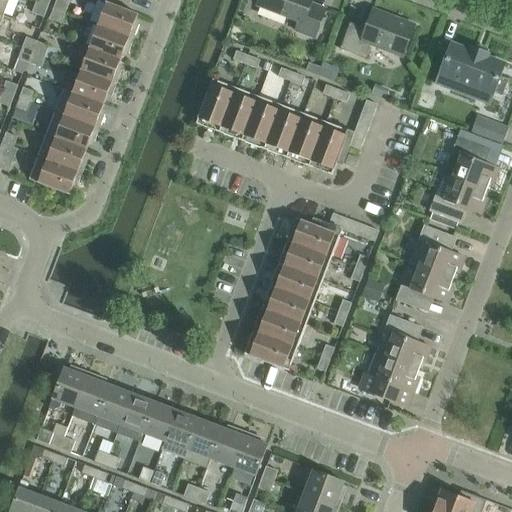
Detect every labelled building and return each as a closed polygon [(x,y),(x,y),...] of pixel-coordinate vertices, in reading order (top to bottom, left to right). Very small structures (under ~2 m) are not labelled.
[(0,0),(0,14),(4,16),(10,0),(0,0)] [(57,0),(54,10),(65,14),(70,3),(61,0),(57,0)] [(261,0),(259,7),(300,23),(297,31),(315,39),(326,11),(311,5),(313,0),(261,0)] [(109,2),(99,27),(135,41),(141,24),(136,23),(140,14),(109,2)] [(49,8),(37,3),(34,13),(45,17),(49,8)] [(65,14),(54,10),(50,20),(61,24),(65,14)] [(366,60),(372,45),(404,57),(415,28),(374,12),(367,30),(351,24),(341,51),(366,60)] [(135,41),(99,27),(91,50),(122,61),(125,51),(130,53),(135,41)] [(22,49),(34,54),(39,42),(26,37),(22,49)] [(34,54),(46,58),(50,46),(39,42),(34,54)] [(244,42),(242,51),(262,56),(265,46),(244,42)] [(488,56),(471,50),(470,52),(453,46),(441,76),(493,96),(494,94),(503,97),(509,82),(500,78),(505,66),(487,59),(488,56)] [(34,54),(22,49),(18,58),(30,63),(31,63),(34,54)] [(82,72),(118,85),(124,69),(119,67),(122,61),(91,50),(82,72)] [(246,65),(249,57),(238,53),(234,61),(246,65)] [(34,54),(31,63),(42,67),(46,58),(34,54)] [(249,57),(246,65),(258,70),(261,62),(249,57)] [(289,57),(285,65),(305,74),(309,65),(289,57)] [(30,63),(18,58),(14,71),(26,75),(30,63)] [(319,76),(321,69),(311,65),(308,72),(319,76)] [(321,69),(319,76),(330,80),(332,73),(321,69)] [(291,82),(294,74),(283,70),(280,78),(291,82)] [(82,72),(74,93),(74,94),(105,106),(108,96),(113,98),(118,85),(82,72)] [(294,74),(291,82),(303,87),(306,79),(294,74)] [(220,134),(237,89),(214,81),(197,125),(220,134)] [(4,93),(16,98),(20,86),(8,82),(4,93)] [(336,100),(339,91),(327,87),(324,95),(336,100)] [(20,100),(32,104),(36,93),(24,88),(20,100)] [(237,89),(220,134),(242,142),(259,98),(237,89)] [(64,90),(55,113),(101,130),(107,114),(102,112),(105,106),(74,94),(74,93),(64,90)] [(339,91),(336,100),(347,104),(350,96),(339,91)] [(16,98),(4,93),(0,103),(12,107),(16,98)] [(259,98),(242,142),(265,151),(282,107),(259,98)] [(32,104),(20,100),(16,110),(28,114),(32,104)] [(367,102),(364,110),(375,114),(378,106),(367,102)] [(508,133),(511,121),(511,112),(486,103),(479,122),(508,133)] [(282,107),(265,151),(287,159),(304,115),(282,107)] [(375,114),(364,110),(362,117),(372,121),(375,114)] [(101,130),(55,113),(47,135),(88,151),(91,141),(96,143),(101,130)] [(304,115),(287,159),(310,168),(327,124),(304,115)] [(372,121),(362,117),(359,125),(369,129),(372,121)] [(355,134),(327,124),(310,168),(333,177),(340,158),(345,160),(347,155),(348,155),(350,148),(353,140),(355,134)] [(369,129),(359,125),(356,132),(367,136),(369,129)] [(508,134),(489,126),(485,138),(503,145),(508,134)] [(367,136),(356,132),(353,140),(364,144),(367,136)] [(15,149),(16,148),(20,138),(8,133),(4,144),(15,149)] [(88,151),(47,135),(38,158),(84,175),(90,159),(85,157),(88,151)] [(458,138),(444,175),(487,192),(490,184),(494,186),(500,170),(486,164),(491,150),(458,138)] [(350,148),(361,152),(364,144),(353,140),(350,148)] [(4,144),(0,153),(0,168),(11,172),(19,149),(16,148),(15,149),(4,144)] [(346,166),(355,169),(359,160),(350,157),(346,166)] [(79,188),(84,175),(38,158),(30,180),(71,195),(74,187),(79,188)] [(485,199),(487,192),(444,175),(430,213),(433,214),(458,223),(463,225),(468,211),(482,216),(488,200),(485,199)] [(433,214),(430,221),(456,230),(458,223),(433,214)] [(297,219),(288,242),(332,259),(343,231),(347,220),(334,215),(330,226),(322,223),(317,221),(315,226),(297,219)] [(347,220),(343,231),(349,233),(353,222),(347,220)] [(354,235),(358,224),(353,222),(349,233),(354,235)] [(359,237),(363,226),(358,224),(354,235),(359,237)] [(365,239),(369,228),(363,226),(359,237),(365,239)] [(410,265),(419,268),(420,268),(454,281),(456,273),(460,275),(466,259),(452,254),(457,239),(425,227),(410,265)] [(370,241),(374,230),(369,228),(365,239),(370,241)] [(379,232),(374,230),(370,241),(375,243),(379,232)] [(279,265),(324,282),(332,259),(288,242),(279,265)] [(356,268),(365,271),(369,260),(361,257),(356,268)] [(271,287),(315,304),(324,282),(279,265),(271,287)] [(365,271),(356,268),(352,280),(360,283),(365,271)] [(451,288),(454,281),(420,268),(419,268),(411,290),(402,287),(396,302),(429,314),(434,300),(448,305),(454,289),(451,288)] [(379,302),(385,286),(368,280),(362,296),(379,302)] [(262,310),(307,327),(315,304),(271,287),(262,310)] [(339,313),(348,316),(352,305),(344,302),(339,313)] [(254,332),(298,349),(307,327),(262,310),(254,332)] [(348,316),(339,313),(335,325),(343,328),(348,316)] [(420,370),(423,363),(426,364),(432,349),(418,343),(423,329),(391,317),(377,354),(420,370)] [(298,349),(254,332),(245,355),(289,372),(298,349)] [(322,358),(330,361),(335,350),(327,347),(322,358)] [(417,378),(420,370),(377,354),(363,391),(409,409),(420,379),(417,378)] [(330,361),(322,358),(318,370),(326,373),(330,361)] [(63,404),(76,409),(90,374),(76,368),(74,373),(65,369),(50,409),(55,411),(61,408),(63,404)] [(104,379),(90,374),(76,409),(76,408),(72,417),(96,426),(111,387),(102,383),(104,379)] [(133,395),(111,387),(96,426),(118,434),(133,395)] [(155,404),(133,395),(118,434),(141,443),(144,434),(155,404)] [(144,434),(165,443),(166,443),(178,412),(155,404),(144,434)] [(162,452),(185,460),(200,421),(178,412),(166,443),(165,443),(162,452)] [(208,469),(212,460),(211,460),(223,429),(200,421),(185,460),(208,469)] [(212,460),(233,468),(247,433),(233,428),(231,432),(223,429),(211,460),(212,460)] [(37,441),(61,450),(65,439),(42,430),(37,441)] [(261,439),(247,433),(233,468),(257,477),(268,446),(259,443),(261,439)] [(65,439),(61,450),(71,454),(76,443),(65,439)] [(57,455),(45,451),(42,459),(53,464),(57,455)] [(106,467),(110,456),(99,451),(95,463),(106,467)] [(57,455),(53,464),(64,468),(68,459),(57,455)] [(110,456),(106,467),(116,471),(121,460),(110,456)] [(93,479),(97,470),(84,466),(81,474),(93,479)] [(263,478),(274,483),(278,472),(267,468),(263,478)] [(151,484),(155,473),(144,469),(140,480),(151,484)] [(97,470),(93,479),(105,483),(108,475),(97,470)] [(314,471),(305,494),(340,508),(346,494),(341,492),(344,483),(314,471)] [(155,473),(151,484),(161,488),(165,477),(155,473)] [(274,483),(263,478),(259,489),(270,494),(274,483)] [(134,494),(137,486),(125,481),(122,490),(134,494)] [(149,490),(137,486),(134,494),(145,499),(149,490)] [(195,501),(200,490),(189,486),(185,497),(195,501)] [(35,511),(41,497),(20,489),(11,511),(35,511)] [(200,490),(195,501),(206,505),(210,494),(200,490)] [(442,492),(434,511),(482,511),(487,502),(461,492),(459,498),(442,492)] [(305,494),(298,511),(338,511),(340,508),(305,494)] [(58,511),(61,505),(41,497),(35,511),(58,511)] [(174,510),(177,501),(166,497),(162,505),(174,510)] [(177,501),(174,510),(180,511),(186,511),(189,505),(177,501)] [(250,511),(263,511),(266,505),(255,501),(250,511)] [(230,511),(243,511),(245,507),(234,503),(230,511)]
